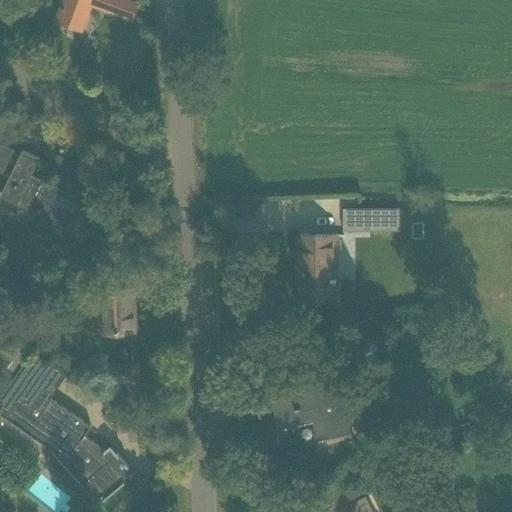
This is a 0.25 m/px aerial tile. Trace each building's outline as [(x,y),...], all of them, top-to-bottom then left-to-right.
[(127,0),(64,0),(57,21),(81,30),(90,4),(131,19),(137,4),(127,0)] [(33,218),(63,233),(79,199),(31,176),(40,157),(22,149),(0,195),(17,203),(18,201),(37,210),(33,218)] [(399,208),(342,209),(342,230),(399,229),(399,208)] [(298,299),(336,299),(335,235),(297,235),(298,299)] [(102,290),(91,290),(91,303),(102,302),(104,331),(114,330),(134,329),(133,313),(129,311),(128,289),(108,289),(102,290)] [(84,436),(91,426),(50,398),(48,401),(28,387),(46,361),(34,353),(0,401),(0,411),(7,416),(6,418),(52,450),(48,457),(61,472),(61,476),(63,480),(64,482),(66,485),(68,487),(70,488),(73,490),(76,491),(92,509),(134,474),(117,453),(109,459),(104,453),(106,451),(84,436)] [(110,366),(111,383),(137,381),(136,364),(110,366)] [(313,421),(318,440),(354,432),(340,372),(305,381),(307,391),(272,399),(279,429),(313,421)] [(355,484),(344,489),(349,502),(361,497),(355,484)] [(375,511),(367,496),(336,511),(375,511)]
